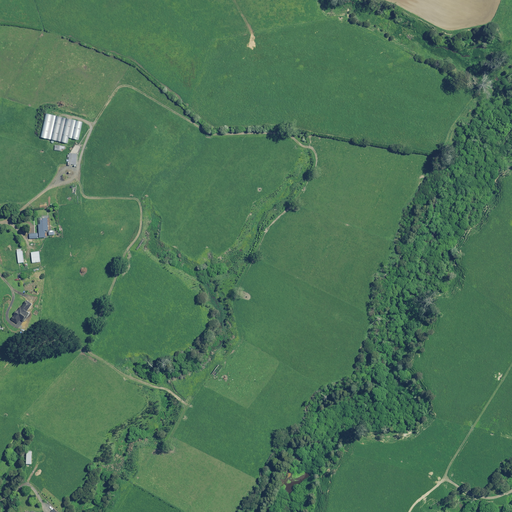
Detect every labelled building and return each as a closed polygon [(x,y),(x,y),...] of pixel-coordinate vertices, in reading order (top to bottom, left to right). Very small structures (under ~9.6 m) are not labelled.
[(82,122),(46,114),(41,137),(67,143),(68,138),(78,140),(82,122)] [(71,164),(74,164),(74,167),(76,167),(76,165),(77,154),(69,153),(69,155),(67,155),(67,159),(66,159),(66,161),(68,161),(68,165),(71,165),(71,164)] [(48,230),(47,218),(43,218),(43,220),(41,220),(41,224),(39,224),(39,234),(45,233),(44,231),(48,230)] [(40,262),(39,252),(31,253),(32,263),(40,262)] [(32,304),(27,301),(22,308),(21,307),(12,320),(18,324),(21,320),(23,321),(29,313),(27,312),(32,304)] [(219,372),(223,368),(219,364),(211,374),(213,376),(217,371),(219,372)]
